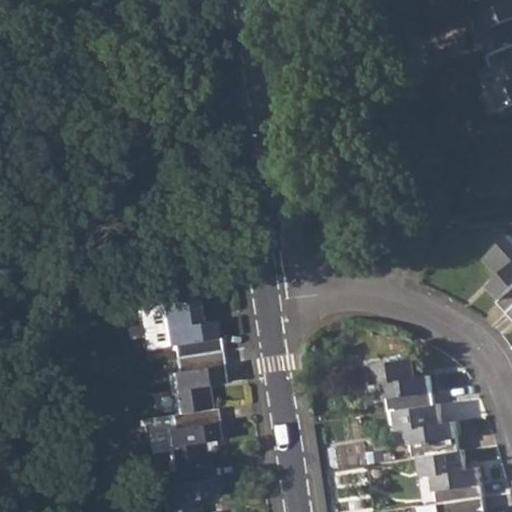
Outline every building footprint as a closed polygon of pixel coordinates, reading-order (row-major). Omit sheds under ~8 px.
[(479,0),(472,3),(478,14),(485,11),(479,0)] [(511,0),(479,0),(485,11),(478,14),(493,53),(511,45),(511,0)] [(495,68),(488,71),(504,110),(511,106),(511,45),(493,53),(490,54),(495,68)] [(490,54),(482,58),(488,71),(495,68),(490,54)] [(417,71),(403,77),(407,86),(421,80),(417,71)] [(504,110),(488,71),(479,74),(495,113),(504,110)] [(427,95),(411,101),(416,110),(430,104),(427,95)] [(500,302),(509,311),(511,308),(511,233),(511,234),(485,258),(501,276),(492,284),(504,298),(500,302)] [(193,301),(157,306),(162,348),(171,347),(173,360),(218,353),(217,339),(212,340),(210,322),(196,324),(193,301)] [(162,348),(157,306),(137,309),(143,351),(162,348)] [(218,353),(173,360),(174,372),(166,374),(173,416),(210,410),(206,386),(218,384),(216,366),(220,365),(218,353)] [(386,381),(391,410),(398,409),(435,402),(431,374),(421,375),(418,356),(373,363),(376,382),(386,381)] [(435,402),(398,409),(401,428),(411,427),(415,456),(423,455),(461,449),(456,419),(446,421),(443,402),(435,402)] [(173,416),(142,421),(147,457),(165,454),(167,473),(205,467),(201,442),(214,440),(211,422),(217,422),(215,409),(210,410),(173,416)] [(461,449),(423,455),(426,475),(436,473),(440,502),(486,495),(482,466),(470,468),(467,448),(461,449)] [(212,480),(210,466),(205,467),(167,473),(164,473),(166,487),(158,488),(161,505),(145,507),(145,511),(198,511),(196,499),(210,497),(208,480),(212,480)] [(163,472),(144,475),(145,488),(164,486),(163,472)] [(488,511),(486,495),(440,502),(441,511),(488,511)]
